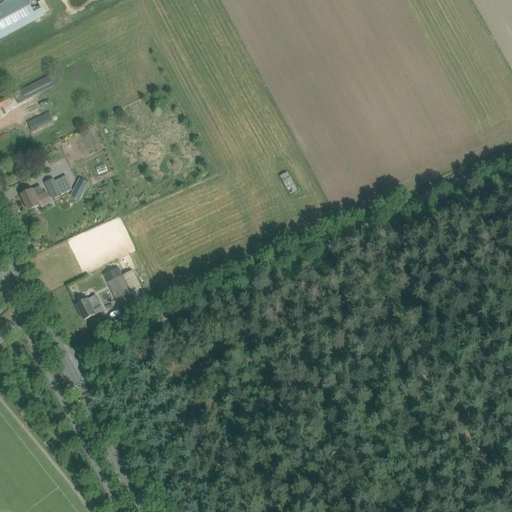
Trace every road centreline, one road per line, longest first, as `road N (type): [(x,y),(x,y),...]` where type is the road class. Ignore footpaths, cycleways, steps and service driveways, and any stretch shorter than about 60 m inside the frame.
road 1 (unclassified): [(66,362),(511,162)]
road 2 (track): [(511,483),(375,269)]
road 3 (tertiary): [(141,511),(66,362)]
